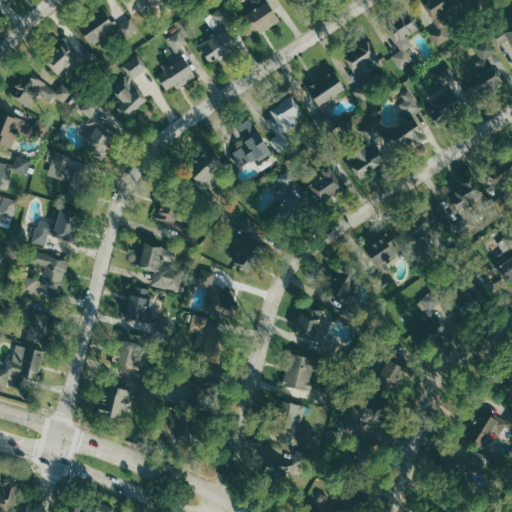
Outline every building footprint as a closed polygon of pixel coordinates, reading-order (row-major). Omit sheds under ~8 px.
[(124,0),(130,14),(141,11),(142,13),(161,5),(158,0),(124,0)] [(249,35),(279,23),(270,0),(251,0),(238,5),(249,35)] [(461,34),(454,20),(468,14),(461,0),(423,0),(436,28),(429,32),(435,45),(461,34)] [(219,26),(234,16),(227,4),(211,14),(219,26)] [(139,31),(131,18),(116,27),(104,8),(77,26),(90,46),(115,31),(122,42),(139,31)] [(400,69),(414,60),(407,49),(412,46),(407,37),(420,29),(409,11),(386,24),(401,50),(392,56),(400,69)] [(511,19),(493,28),(500,44),(510,39),(511,44),(511,19)] [(234,36),(232,37),(227,28),(199,45),(210,64),(240,45),(234,36)] [(195,77),(178,49),(188,43),(181,30),(167,39),(176,54),(161,63),(165,71),(157,76),(168,93),(195,77)] [(60,77),(83,56),(68,39),(44,60),(60,77)] [(504,84),(488,57),(497,52),(489,40),(475,48),(481,59),(475,63),(480,71),(474,75),(485,95),(504,84)] [(383,64),(367,41),(343,57),(359,80),(383,64)] [(148,68),(139,55),(123,65),(133,79),(148,68)] [(57,91),(25,69),(14,86),(18,89),(13,97),(29,108),(39,94),(51,102),(55,96),(64,103),(72,91),(61,84),(57,91)] [(346,91),(334,71),(307,88),(318,107),(346,91)] [(129,118),(148,98),(124,76),(113,87),(119,93),(111,101),(129,118)] [(354,91),(363,106),(371,100),(362,86),(354,91)] [(401,94),(405,100),(399,104),(406,115),(419,106),(408,89),(401,94)] [(427,101),(435,121),(462,110),(453,90),(427,101)] [(101,106),(90,98),(80,110),(92,118),(101,106)] [(17,133),(29,137),(33,124),(0,112),(0,145),(11,149),(17,133)] [(101,160),(118,129),(92,115),(86,126),(93,130),(82,150),(101,160)] [(241,166),(256,159),(257,162),(271,155),(252,118),(237,126),(247,144),(233,151),(241,166)] [(384,162),(373,145),(378,142),(387,157),(423,135),(412,118),(385,135),(376,120),(361,129),(370,145),(346,159),(358,178),(384,162)] [(227,169),(208,148),(185,169),(194,178),(189,183),(206,203),(215,195),(208,187),(227,169)] [(47,174),(70,183),(67,193),(82,199),(95,167),(76,160),(76,159),(69,157),(56,152),(47,174)] [(0,185),(2,177),(11,179),(12,171),(28,174),(30,158),(16,156),(15,165),(0,162),(0,185)] [(343,191),(332,168),(308,178),(318,202),(343,191)] [(447,195),(461,215),(486,198),(472,178),(447,195)] [(17,203),(2,200),(1,207),(0,206),(0,215),(6,217),(5,221),(13,223),(17,203)] [(179,209),(161,202),(155,218),(174,225),(179,209)] [(450,220),(436,202),(406,226),(419,243),(450,220)] [(53,236),(74,240),(81,210),(60,205),(53,236)] [(46,245),(52,223),(38,219),(32,242),(46,245)] [(262,224),(249,219),(233,265),(252,271),(262,243),(256,241),(262,224)] [(365,248),(378,272),(373,275),(379,287),(391,281),(385,271),(390,268),(386,260),(403,250),(392,232),(365,248)] [(0,262),(2,263),(9,250),(0,244),(0,262)] [(180,291),(184,271),(164,267),(167,248),(144,244),(139,268),(154,271),(152,286),(180,291)] [(44,266),(40,285),(61,290),(68,260),(33,252),(30,263),(44,266)] [(215,271),(199,269),(197,285),(212,287),(215,271)] [(359,281),(339,270),(327,291),(348,302),(359,281)] [(34,295),(39,280),(25,275),(20,290),(34,295)] [(151,290),(132,285),(124,318),(146,324),(145,331),(167,337),(173,317),(145,310),(151,290)] [(208,312),(235,315),(238,290),(211,286),(208,312)] [(297,333),(316,337),(322,310),(303,306),(297,333)] [(28,333),(35,335),(33,341),(48,344),(54,317),(33,313),(28,333)] [(209,317),(193,314),(190,330),(198,331),(195,353),(216,356),(219,332),(207,330),(209,317)] [(113,354),(112,362),(137,367),(143,335),(123,332),(118,355),(113,354)] [(44,351),(14,345),(9,369),(0,367),(0,383),(7,385),(9,373),(38,379),(44,351)] [(317,382),(311,381),(316,360),(291,354),(283,385),(315,393),(317,382)] [(99,415),(121,418),(123,403),(131,404),(132,390),(102,386),(99,415)] [(296,444),(305,406),(283,401),(274,439),(296,444)] [(505,421),(493,412),(481,408),(461,435),(460,437),(472,441),(483,449),(490,439),(492,432),(499,435),(505,427),(511,429),(511,414),(505,421)] [(356,462),(374,463),(374,442),(356,442),(356,462)] [(287,471),(304,475),(309,455),(296,451),(293,462),(282,459),(280,465),(269,462),(263,483),(282,488),(287,471)] [(13,511),(21,481),(6,477),(3,490),(0,489),(0,469),(0,468),(0,511),(13,511)] [(314,511),(351,511),(354,503),(320,492),(314,511)] [(113,511),(115,507),(95,501),(92,511),(80,511),(82,508),(70,505),(68,511),(113,511)]
